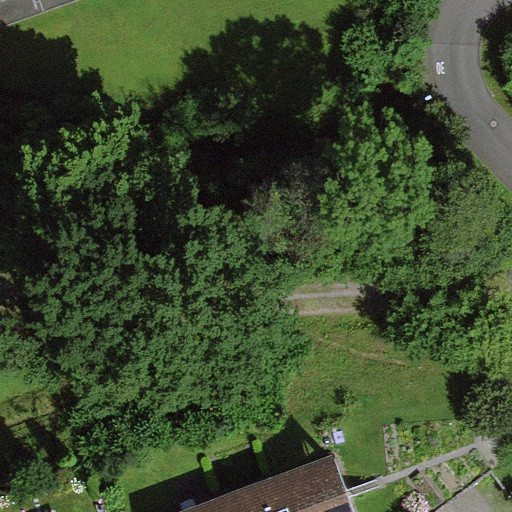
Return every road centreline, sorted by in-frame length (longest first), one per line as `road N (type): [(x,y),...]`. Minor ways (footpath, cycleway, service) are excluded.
road 1 (residential): [(511,292),(140,305),(0,288)]
road 2 (residential): [(472,0),(454,25),(455,79),(465,104),(511,156)]
